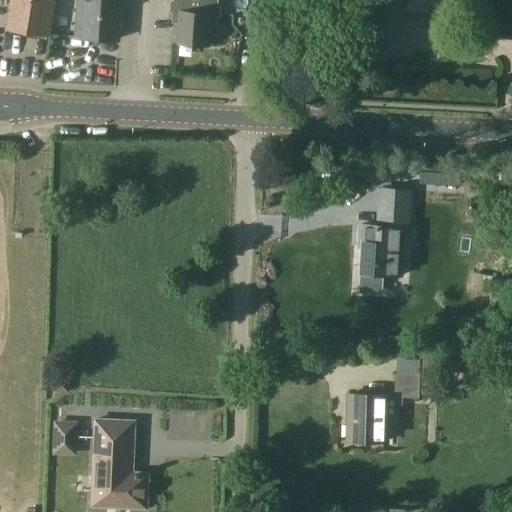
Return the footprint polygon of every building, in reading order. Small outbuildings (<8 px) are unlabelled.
[(11,0),(6,28),(48,35),(54,0),(11,0)] [(78,0),(75,37),(118,40),(121,0),(78,0)] [(173,0),(172,23),(179,24),(178,44),(208,46),(209,26),(216,26),(217,0),(173,0)] [(403,0),(403,9),(445,11),(445,0),(403,0)] [(363,284),(378,285),(379,275),(402,276),(404,231),(409,231),(411,190),(379,188),(377,225),(359,224),(358,248),(362,248),(360,274),(364,274),(363,284)] [(354,285),(354,295),(372,296),(372,286),(354,285)] [(0,345),(10,346),(10,335),(0,334),(0,345)] [(428,361),(399,361),(398,373),(395,373),(394,398),(419,398),(419,395),(429,395),(430,373),(428,373),(428,361)] [(347,441),(386,442),(387,395),(348,394),(347,441)] [(74,453),(75,424),(56,424),(55,453),(74,453)] [(132,457),(133,439),(94,437),(94,438),(98,439),(98,454),(93,454),(91,506),(110,507),(110,502),(126,503),(126,507),(146,508),(148,474),(128,473),(129,457),(132,457)]
